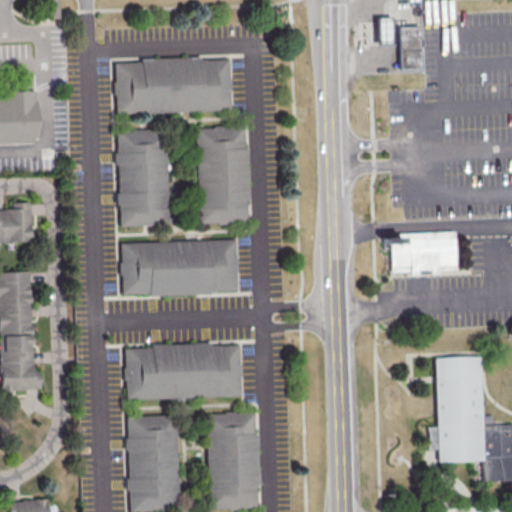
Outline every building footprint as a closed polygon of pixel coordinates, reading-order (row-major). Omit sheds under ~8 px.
[(31,0),(53,0),(54,18),(32,19),(31,0)] [(371,16),(387,15),(388,43),(372,43),(371,16)] [(414,23),(416,66),(395,67),(393,24),(414,23)] [(113,115),(112,95),(110,95),(110,83),(111,83),(111,64),(137,63),(137,60),(197,58),(198,61),(225,60),(225,79),(227,79),(227,92),(226,92),(227,111),(113,115)] [(0,145),(0,101),(2,101),(2,93),(37,92),(39,144),(0,145)] [(191,129),(210,129),(210,127),(221,127),(221,128),(240,128),(241,150),(244,150),(246,201),(243,201),(244,224),(225,224),(225,226),(213,226),(213,225),(195,225),(191,129)] [(113,131),(161,129),(165,225),(116,227),(115,205),(113,205),(112,195),(115,195),(114,165),(111,165),(111,154),(113,154),(113,131)] [(0,208),(0,241),(29,241),(28,201),(9,201),(10,209),(0,208)] [(381,240),(403,239),(403,234),(456,232),(458,267),(438,267),(438,272),(411,273),(411,269),(392,269),(391,245),(381,245),(381,240)] [(230,241),(231,261),(232,260),(233,273),(231,273),(232,291),(206,292),(206,295),(146,298),(145,295),(118,296),(117,276),(116,276),(115,264),(117,264),(116,245),(230,241)] [(0,389),(38,388),(37,370),(30,371),(28,270),(0,271),(0,389)] [(122,401),(122,381),(120,381),(120,369),(121,369),(121,350),(147,349),(147,346),(207,344),(207,347),(235,346),(235,365),(237,365),(237,378),(236,378),(236,396),(122,401)] [(430,358),(475,356),(478,426),(509,424),(511,480),(478,482),(478,460),(435,462),(434,450),(424,450),(423,428),(433,428),(430,358)] [(205,511),(201,415),(220,415),(220,413),(231,413),(231,414),(250,414),(251,436),(254,436),(256,487),(253,487),(254,510),(235,510),(235,511),(223,511),(205,511)] [(123,417),(171,416),(175,511),(150,511),(125,511),(125,491),(123,492),(122,481),(125,481),(124,451),(121,451),(121,440),(123,440),(123,417)] [(45,511),(45,498),(5,500),(5,511),(45,511)]
